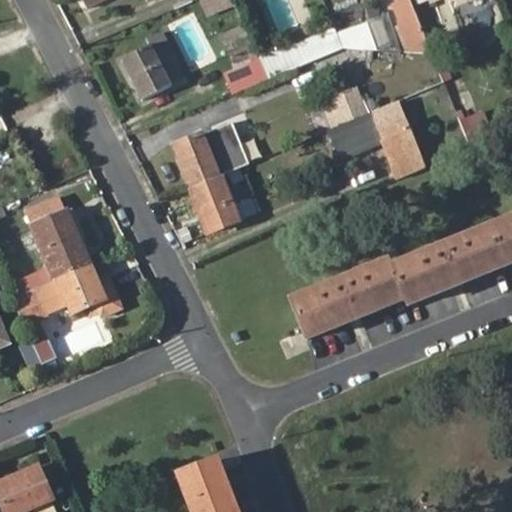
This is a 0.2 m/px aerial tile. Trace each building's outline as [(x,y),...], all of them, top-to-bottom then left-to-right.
[(204,0),(210,14),(231,6),(228,0),(204,0)] [(463,34),(495,41),(503,8),(470,1),(463,34)] [(399,23),(412,52),(431,53),(415,14),(399,23)] [(367,24),(337,37),(342,47),(377,49),(367,24)] [(156,61),(172,53),(161,32),(144,40),(147,45),(122,58),(142,98),(168,85),(164,76),(156,61)] [(269,77),(296,66),(288,46),(261,58),(269,77)] [(179,68),(172,53),(156,61),(164,76),(179,68)] [(244,87),(269,77),(261,58),(235,69),(244,87)] [(235,69),(225,73),(234,92),(244,87),(235,69)] [(396,102),(330,130),(341,159),(380,143),(395,180),(423,168),(396,102)] [(459,125),(474,146),(495,132),(480,110),(459,125)] [(233,122),(174,147),(192,188),(223,175),(251,164),(233,122)] [(242,219),(223,175),(192,188),(210,232),(242,219)] [(55,279),(89,263),(91,262),(68,210),(32,225),(55,279)] [(406,307),(511,263),(511,218),(391,266),(388,261),(290,301),(305,340),(404,300),(406,307)] [(55,279),(13,298),(27,327),(51,316),(48,311),(69,302),(73,312),(88,305),(97,301),(100,308),(103,315),(122,307),(109,277),(97,282),(89,263),(55,279)] [(97,301),(88,305),(91,312),(100,308),(97,301)] [(0,348),(12,343),(0,316),(0,348)] [(237,511),(217,457),(178,472),(193,511),(237,511)] [(0,482),(0,494),(7,511),(18,511),(53,497),(40,466),(0,482)]
